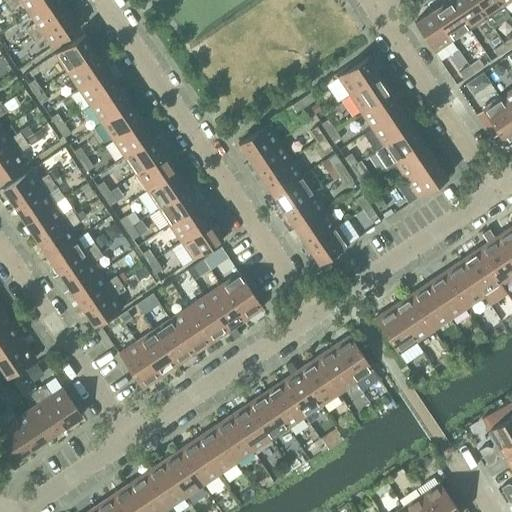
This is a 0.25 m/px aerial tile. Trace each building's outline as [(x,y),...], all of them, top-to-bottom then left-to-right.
[(28,13),(47,0),(10,0),(7,2),(12,8),(21,2),(28,13)] [(30,36),(69,10),(61,0),(47,0),(28,13),(35,23),(26,29),(30,36)] [(469,29),(449,0),(447,0),(432,11),(452,40),(469,29)] [(486,18),(474,0),(449,0),(469,29),(486,18)] [(474,0),(486,18),(492,27),(509,15),(503,6),(498,0),(474,0)] [(69,10),(30,36),(34,42),(44,36),(51,47),(80,28),(69,10)] [(452,40),(432,11),(414,23),(434,52),(452,40)] [(55,54),(66,71),(96,51),(84,34),(55,54)] [(511,37),(503,44),(508,50),(511,46),(511,37)] [(508,50),(503,44),(494,50),(498,56),(508,50)] [(78,89),(108,69),(96,51),(66,71),(78,89)] [(349,94),(379,74),(367,57),(337,77),(349,94)] [(469,66),(474,72),(484,66),(479,59),(469,66)] [(474,72),(469,66),(459,72),(464,79),(474,72)] [(108,69),(78,89),(89,106),(119,85),(108,69)] [(379,74),(349,94),(360,111),(390,91),(379,74)] [(36,92),(42,88),(34,75),(28,80),(36,92)] [(119,85),(89,106),(101,122),(131,102),(119,85)] [(42,88),(36,92),(43,102),(49,98),(42,88)] [(511,89),(500,97),(511,115),(511,89)] [(371,128),(401,108),(390,91),(360,111),(367,122),(371,128)] [(301,98),(306,105),(316,99),(311,92),(301,98)] [(511,115),(500,97),(482,109),(503,141),(511,135),(511,115)] [(306,105),(301,98),(291,105),(296,112),(306,105)] [(131,102),(101,122),(112,139),(142,119),(131,102)] [(309,107),(314,114),(321,109),(316,102),(309,107)] [(383,145),(413,125),(401,108),(371,128),(383,145)] [(59,126),(65,122),(58,112),(52,116),(59,126)] [(124,157),(153,136),(142,119),(112,139),(124,157)] [(327,133),(333,129),(327,119),(321,123),(327,133)] [(65,122),(59,126),(66,136),(72,132),(65,122)] [(249,160),(279,140),(268,123),(238,143),(249,160)] [(26,137),(33,133),(27,124),(18,130),(19,132),(22,136),(24,139),(26,137)] [(394,162),(424,142),(413,125),(383,145),(375,151),(386,168),(394,162)] [(317,140),(323,136),(317,126),(311,130),(317,140)] [(3,129),(0,131),(0,155),(24,139),(22,136),(19,132),(10,139),(3,129)] [(333,129),(327,133),(334,143),(340,139),(333,129)] [(41,130),(26,139),(31,146),(45,137),(41,130)] [(153,136),(124,157),(135,174),(165,154),(153,136)] [(323,136),(317,140),(324,150),(330,146),(323,136)] [(24,139),(0,155),(0,180),(26,163),(19,152),(28,145),(24,139)] [(261,178),(291,158),(279,140),(249,160),(261,178)] [(424,142),(394,162),(406,180),(436,160),(424,142)] [(82,160),(88,156),(81,146),(75,150),(82,160)] [(350,167),(356,163),(350,153),(344,157),(350,167)] [(165,154),(135,174),(147,191),(176,171),(165,154)] [(88,156),(82,160),(88,170),(94,166),(88,156)] [(273,195),(302,175),(291,158),(261,178),(273,195)] [(77,167),(73,160),(68,163),(72,170),(77,167)] [(340,174),(346,170),(340,160),(334,164),(340,174)] [(436,160),(406,180),(418,197),(447,177),(436,160)] [(356,163),(350,167),(357,177),(363,173),(356,163)] [(13,206),(52,180),(48,174),(38,181),(31,169),(2,189),(13,206)] [(56,169),(48,175),(53,182),(61,177),(56,169)] [(346,170),(340,174),(347,184),(353,180),(346,170)] [(176,171),(147,191),(158,208),(188,188),(176,171)] [(284,212),(314,192),(302,175),(273,195),(284,212)] [(52,180),(13,206),(25,223),(54,204),(47,194),(56,187),(52,180)] [(105,194),(111,190),(104,180),(98,184),(105,194)] [(87,182),(80,186),(88,199),(94,195),(87,182)] [(373,201),(380,197),(373,186),(366,191),(373,201)] [(169,225),(199,204),(188,188),(158,208),(169,225)] [(111,190),(105,194),(111,204),(117,200),(111,190)] [(314,192),(284,212),(296,229),(325,209),(314,192)] [(362,209),(369,204),(362,194),(355,199),(362,209)] [(380,197),(373,201),(380,211),(387,206),(380,197)] [(54,204),(25,223),(36,240),(75,215),(70,208),(61,215),(54,204)] [(199,204),(169,225),(181,242),(211,221),(199,204)] [(369,204),(362,209),(369,218),(376,214),(369,204)] [(307,246),(337,226),(325,209),(296,229),(307,246)] [(133,211),(127,215),(133,224),(139,220),(133,211)] [(128,228),(134,224),(133,224),(127,215),(127,214),(121,218),(128,228)] [(75,215),(36,240),(48,257),(77,238),(70,228),(79,221),(75,215)] [(211,221),(181,242),(193,259),(223,239),(211,221)] [(108,233),(112,240),(121,234),(115,224),(108,229),(108,233)] [(134,224),(128,228),(134,238),(140,234),(134,224)] [(337,226),(307,246),(319,264),(349,243),(337,226)] [(511,230),(504,236),(501,233),(494,238),(511,264),(511,230)] [(108,242),(103,233),(92,240),(98,248),(108,242)] [(77,238),(48,257),(59,275),(98,249),(93,242),(84,249),(77,238)] [(480,253),(501,284),(511,276),(511,264),(494,238),(488,242),(490,246),(480,253)] [(150,262),(156,258),(149,248),(143,252),(150,262)] [(71,292),(100,272),(92,261),(102,255),(98,249),(59,275),(71,292)] [(501,284),(480,253),(469,259),(467,256),(460,260),(484,296),(489,304),(506,292),(501,284)] [(156,258),(150,262),(157,272),(163,268),(156,258)] [(204,260),(195,266),(203,277),(211,271),(204,260)] [(445,275),(467,307),(484,296),(460,260),(453,265),(455,269),(445,275)] [(100,272),(71,292),(82,309),(121,283),(116,276),(106,282),(100,272)] [(221,284),(242,316),(252,310),(255,313),(262,308),(239,272),(221,284)] [(426,283),(450,319),(467,307),(445,275),(435,282),(433,278),(426,283)] [(121,283),(82,309),(94,326),(123,307),(115,295),(125,289),(121,283)] [(412,298),(433,330),(450,319),(426,283),(419,288),(422,291),(412,298)] [(242,316),(221,284),(204,296),(228,331),(235,327),(232,323),(242,316)] [(153,294),(144,300),(151,312),(160,305),(153,294)] [(187,307),(209,339),(219,332),(221,336),(228,331),(204,296),(187,307)] [(392,306),(416,341),(433,330),(412,298),(401,305),(399,301),(392,306)] [(1,306),(0,306),(0,331),(12,323),(1,306)] [(416,341),(392,306),(385,311),(388,314),(377,321),(398,353),(416,341)] [(209,339),(187,307),(170,318),(194,354),(201,349),(198,346),(209,339)] [(131,317),(123,322),(128,329),(136,324),(131,317)] [(153,330),(175,362),(185,355),(187,359),(194,354),(170,318),(153,330)] [(0,356),(24,340),(12,323),(0,331),(0,356)] [(175,362),(153,330),(136,341),(160,377),(167,372),(164,369),(175,362)] [(356,382),(373,370),(352,338),(341,346),(338,342),(332,346),(350,373),(356,382)] [(24,340),(0,356),(0,367),(7,377),(36,357),(24,340)] [(153,382),(160,377),(136,341),(118,353),(140,385),(151,378),(153,382)] [(318,361),(339,393),(356,382),(350,373),(332,346),(324,352),(327,355),(318,361)] [(339,393),(318,361),(307,369),(304,365),(298,369),(322,404),(339,393)] [(39,364),(28,371),(35,382),(46,375),(39,364)] [(322,404),(298,369),(291,374),(293,378),(284,384),(305,416),(322,404)] [(428,382),(422,374),(416,378),(421,386),(428,382)] [(305,416),(284,384),(273,391),(271,388),(265,392),(288,427),(305,416)] [(38,389),(64,427),(82,416),(62,387),(51,395),(45,385),(38,389)] [(64,427),(38,389),(32,394),(38,403),(27,410),(47,439),(64,427)] [(288,427),(265,392),(257,397),(259,401),(250,407),(271,439),(288,427)] [(488,445),(479,450),(483,458),(507,445),(511,442),(511,393),(507,396),(511,402),(482,418),(488,429),(498,445),(495,447),(488,445)] [(271,439),(250,407),(239,414),(236,411),(230,415),(254,451),(271,439)] [(47,439),(27,410),(17,417),(11,408),(4,413),(29,451),(47,439)] [(29,451),(4,413),(0,415),(0,419),(4,426),(0,428),(0,444),(12,463),(29,451)] [(215,430),(236,462),(254,451),(230,415),(222,420),(225,424),(215,430)] [(338,428),(323,438),(328,446),(343,436),(338,428)] [(236,462),(215,430),(205,437),(202,434),(195,438),(198,442),(219,474),(236,462)] [(181,453),(202,485),(219,474),(198,442),(195,438),(189,443),(191,446),(181,453)] [(510,467),(511,466),(511,442),(507,445),(483,458),(488,466),(497,460),(499,453),(501,452),(510,467)] [(202,485),(181,453),(171,460),(168,456),(161,461),(185,497),(202,485)] [(185,497),(161,461),(155,466),(157,469),(147,476),(168,508),(185,497)] [(505,496),(511,492),(511,466),(510,467),(511,470),(511,482),(510,482),(500,488),(505,496)] [(162,511),(168,508),(147,476),(136,483),(134,480),(127,484),(146,511),(162,511)] [(459,511),(439,482),(421,495),(426,502),(432,511),(459,511)] [(113,499),(121,511),(146,511),(127,484),(120,489),(123,492),(113,499)] [(432,511),(426,502),(421,495),(402,507),(405,511),(432,511)] [(121,511),(113,499),(103,506),(100,502),(93,507),(96,511),(121,511)]
